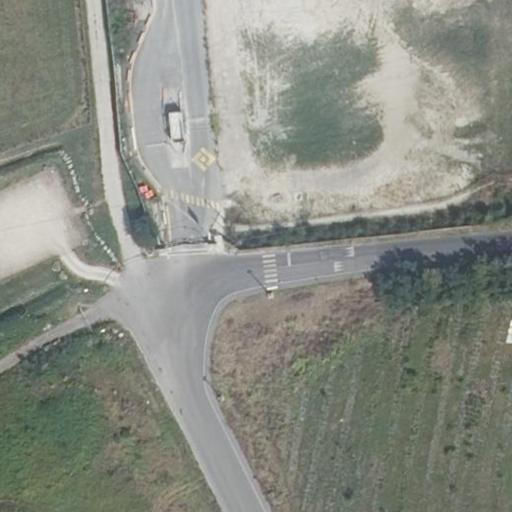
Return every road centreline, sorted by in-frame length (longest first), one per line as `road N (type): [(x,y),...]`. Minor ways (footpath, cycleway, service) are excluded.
road 1 (residential): [(236,511),(146,332),(141,304),(153,287),(200,271),(511,244)]
road 2 (track): [(141,304),(106,157),(97,0)]
road 3 (track): [(141,304),(86,319),(0,368)]
